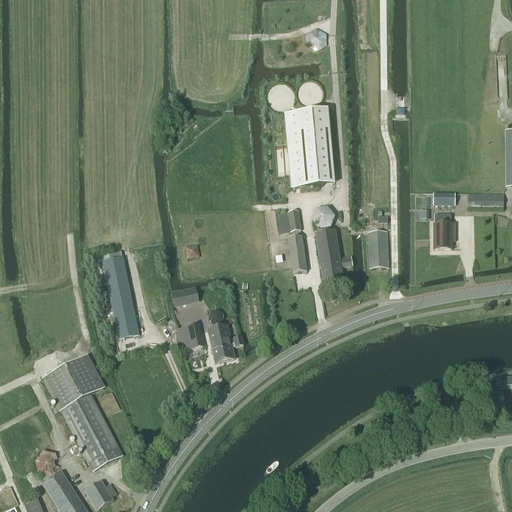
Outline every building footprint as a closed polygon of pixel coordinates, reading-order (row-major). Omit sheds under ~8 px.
[(326,48),(326,36),(316,30),(306,36),(306,48),(317,54),(326,48)] [(328,139),(326,113),(286,116),(291,173),(293,191),(301,190),(332,187),(328,139)] [(455,208),(455,197),(433,196),(433,208),(455,208)] [(468,197),(467,208),(503,209),(503,197),(468,197)] [(330,230),(335,219),(327,210),(315,212),(311,223),(318,232),(330,230)] [(290,235),(301,233),(298,213),(277,217),(280,236),(290,235)] [(454,227),(450,227),(450,217),(434,218),(434,227),(433,227),(433,252),(452,252),(451,244),(454,244),(454,227)] [(351,260),(339,261),(335,234),(315,237),(323,289),(343,286),(340,270),(352,269),(351,260)] [(369,271),(388,270),(387,234),(367,235),(369,271)] [(287,241),(292,269),(293,276),(306,274),(302,239),(287,241)] [(187,261),(198,259),(196,248),(185,250),(187,261)] [(118,342),(139,338),(123,260),(102,265),(118,342)] [(174,311),(199,305),(195,289),(170,295),(174,311)] [(222,326),(224,318),(219,312),(211,314),(208,322),(214,328),(222,326)] [(198,328),(178,332),(182,353),(203,349),(198,328)] [(227,329),(207,333),(215,366),(235,361),(232,350),(239,348),(242,348),(243,347),(241,339),(240,339),(237,339),(230,341),(227,329)] [(93,474),(122,459),(90,398),(103,391),(86,359),(43,381),(93,474)] [(54,469),(54,465),(57,463),(55,457),(42,455),(34,464),(38,475),(51,479),(54,475),(60,469),(54,469)] [(85,511),(61,474),(41,487),(57,511),(85,511)] [(110,487),(106,490),(102,484),(85,495),(95,511),(99,511),(114,503),(112,500),(117,497),(110,487)] [(25,511),(41,511),(36,499),(22,505),(25,511)]
